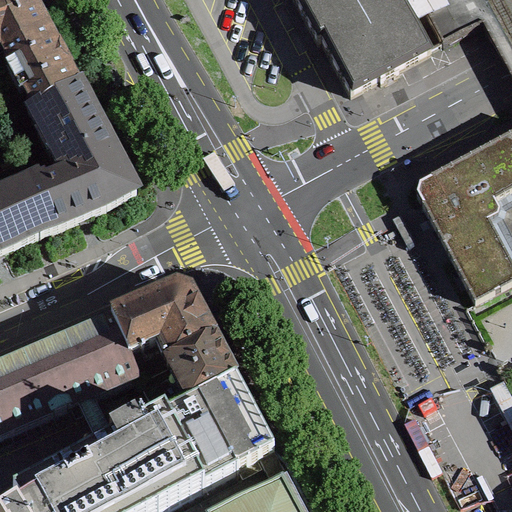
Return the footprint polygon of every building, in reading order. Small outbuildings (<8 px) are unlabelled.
[(0,0),(0,49),(3,55),(48,31),(35,6),(17,0),(0,0)] [(397,74),(430,56),(400,0),(293,0),(318,46),(321,44),(351,99),(379,84),(381,86),(399,77),(397,74)] [(34,113),(79,89),(69,70),(70,70),(59,50),(48,31),(3,55),(34,113)] [(70,180),(109,159),(115,156),(79,89),(34,113),(45,134),(38,139),(50,163),(58,159),(61,164),(70,180)] [(511,138),(420,188),(417,198),(476,308),(511,289),(511,138)] [(121,168),(116,171),(109,159),(70,180),(61,164),(36,175),(41,188),(20,197),(39,241),(106,213),(106,212),(136,196),(121,168)] [(0,258),(39,241),(20,197),(0,205),(0,258)] [(401,217),(393,221),(409,251),(417,247),(401,217)] [(189,294),(178,291),(160,298),(128,312),(121,315),(119,315),(120,316),(114,318),(112,319),(129,360),(158,348),(168,365),(214,341),(189,294)] [(129,360),(112,319),(0,366),(0,441),(139,382),(138,381),(129,360)] [(235,380),(214,341),(168,365),(138,381),(139,382),(159,421),(187,406),(235,380)] [(272,468),(280,464),(274,455),(235,380),(187,406),(188,408),(165,420),(165,419),(138,434),(135,427),(109,441),(112,447),(13,500),(20,511),(170,511),(238,475),(238,474),(259,463),(265,473),(272,468)] [(232,511),(296,511),(282,485),(232,511)]
